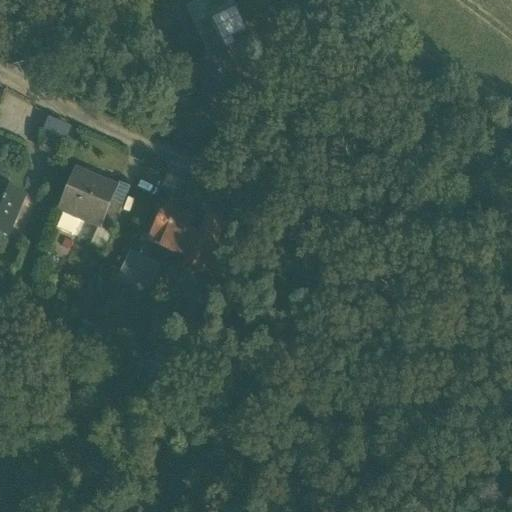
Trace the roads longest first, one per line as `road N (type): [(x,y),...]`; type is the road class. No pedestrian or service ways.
road 1 (residential): [(278,200),(100,124),(0,70)]
road 2 (track): [(511,302),(278,200)]
road 3 (track): [(511,118),(355,0)]
road 4 (track): [(409,511),(511,392)]
